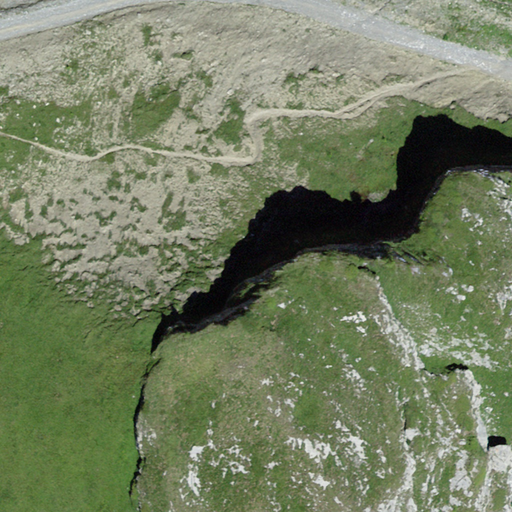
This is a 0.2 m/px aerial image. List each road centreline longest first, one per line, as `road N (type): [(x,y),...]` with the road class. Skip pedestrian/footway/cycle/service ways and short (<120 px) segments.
road 1 (track): [(511,59),(285,0)]
road 2 (track): [(169,0),(0,35)]
